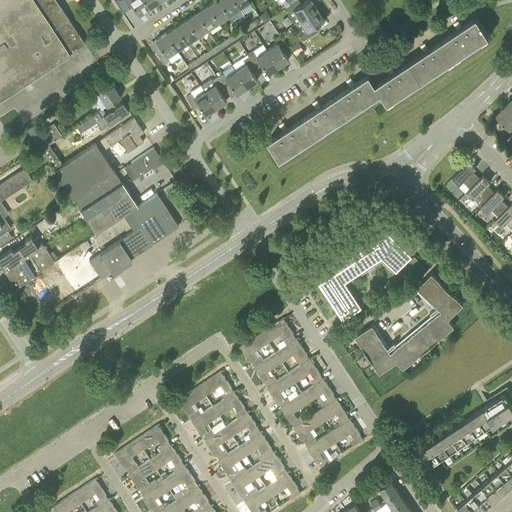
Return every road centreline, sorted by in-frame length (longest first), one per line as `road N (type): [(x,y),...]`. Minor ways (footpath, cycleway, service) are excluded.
road 1 (residential): [(387,447),(248,237)]
road 2 (tertiary): [(40,376),(248,237)]
road 3 (residential): [(188,145),(348,41),(349,26),(331,0)]
road 4 (residential): [(325,500),(217,341)]
road 5 (residential): [(234,511),(149,384)]
